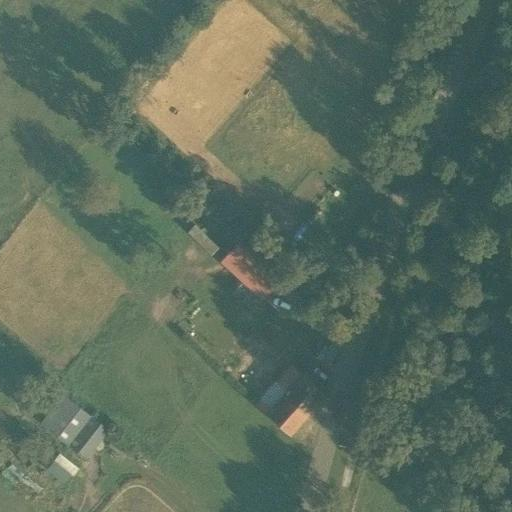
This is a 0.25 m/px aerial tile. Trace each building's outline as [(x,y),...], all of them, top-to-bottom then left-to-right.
[(225,281),(252,249),(238,237),(210,269),(225,281)] [(295,348),(304,340),(290,324),(281,332),(295,348)] [(301,373),(275,402),(263,391),(253,403),(265,413),(289,435),(325,394),(301,373)] [(85,459),(108,429),(62,394),(39,424),(85,459)] [(59,451),(46,466),(64,481),(77,466),(59,451)]
